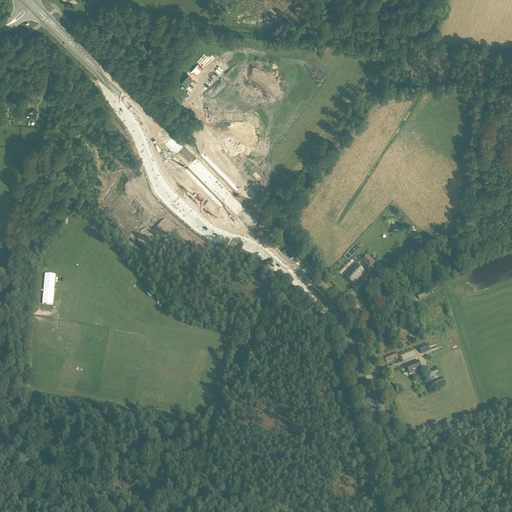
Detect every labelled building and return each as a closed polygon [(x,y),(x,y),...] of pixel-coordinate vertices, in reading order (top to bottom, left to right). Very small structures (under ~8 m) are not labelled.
[(27,110),(18,110),(18,119),(27,120),(27,110)] [(27,110),(27,120),(36,120),(36,110),(27,110)] [(369,268),(374,262),(366,254),(361,260),(369,268)] [(353,284),(365,272),(357,264),(345,276),(353,284)] [(378,276),(383,271),(378,266),(373,271),(378,276)] [(367,294),(374,289),(369,283),(362,288),(367,294)] [(419,300),(429,296),(426,290),(417,295),(419,300)] [(422,354),(430,351),(427,344),(419,347),(422,354)] [(386,362),(395,358),(393,354),(384,357),(386,362)] [(409,374),(421,369),(418,360),(406,365),(409,374)] [(428,376),(437,373),(435,368),(426,371),(428,376)] [(445,383),(443,378),(439,379),(431,382),(433,387),(445,383)]
